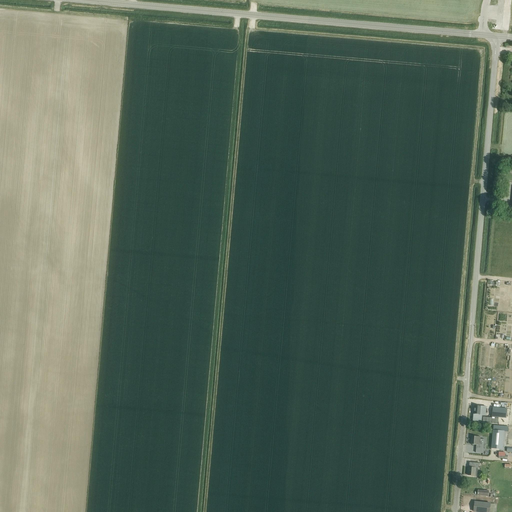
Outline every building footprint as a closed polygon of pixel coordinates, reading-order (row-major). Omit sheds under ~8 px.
[(475,406),(474,414),(482,415),(484,415),(485,407),(475,406)] [(493,407),(492,417),(502,418),(506,418),(507,409),(493,407)] [(493,430),(492,449),(502,449),(503,430),(493,430)] [(480,439),(481,437),(472,436),(471,444),(477,445),(476,453),(483,453),(485,439),(480,439)] [(480,463),(470,462),(469,476),(477,476),(478,471),(478,468),(479,468),(479,466),(480,466),(480,463)] [(478,511),(489,511),(490,511),(489,511),(494,511),(495,504),(491,503),(475,502),(474,511),(478,511)]
